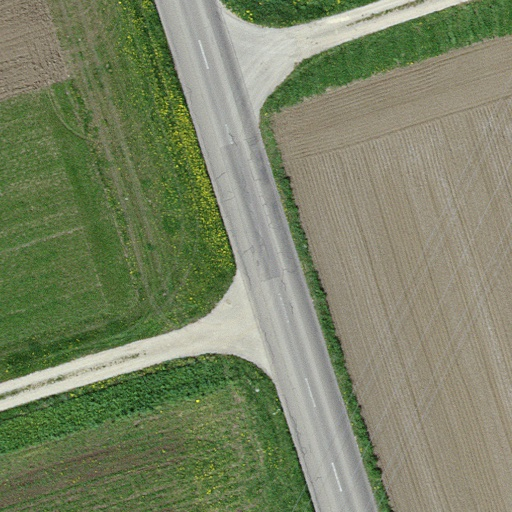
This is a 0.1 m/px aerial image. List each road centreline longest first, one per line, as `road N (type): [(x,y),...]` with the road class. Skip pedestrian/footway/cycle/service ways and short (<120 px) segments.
road 1 (tertiary): [(188,0),(341,511)]
road 2 (track): [(0,400),(277,311)]
road 3 (track): [(214,84),(481,0)]
